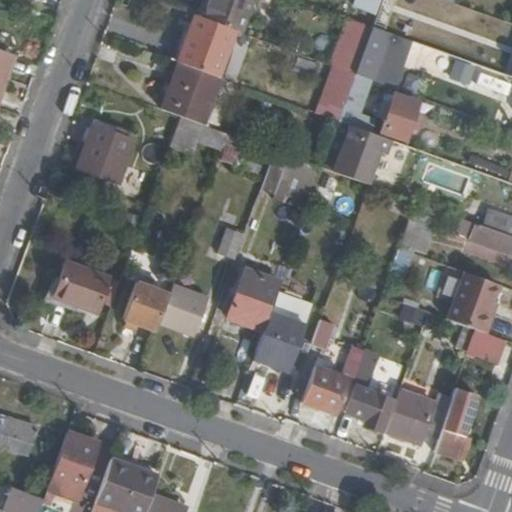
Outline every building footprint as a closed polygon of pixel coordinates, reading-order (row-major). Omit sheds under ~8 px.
[(209,0),(203,17),(234,29),(243,32),(254,0),(209,0)] [(203,17),(195,14),(179,61),(219,75),(234,29),(203,17)] [(336,65),(354,71),(362,50),(372,24),(348,16),(331,63),(336,65)] [(379,57),(389,30),(372,24),(362,50),(379,57)] [(362,50),(354,71),(371,78),(379,57),(362,50)] [(0,99),(15,57),(0,51),(0,99)] [(179,61),(163,108),(179,115),(202,123),(219,75),(179,61)] [(354,71),(336,65),(327,88),(346,95),(354,71)] [(346,95),(338,118),(348,122),(358,95),(363,98),(371,78),(354,71),(346,95)] [(405,138),(419,99),(394,91),(379,128),(405,138)] [(179,115),(170,143),(192,151),(198,137),(202,123),(179,115)] [(348,122),(338,118),(321,165),(357,178),(365,182),(377,148),(384,151),(389,137),(379,134),(362,128),(357,126),(348,122)] [(114,181),(130,136),(91,122),(74,166),(114,181)] [(227,131),(202,123),(198,137),(221,146),(223,142),(227,131)] [(223,142),(221,146),(217,157),(257,171),(262,157),(223,142)] [(424,153),(415,177),(451,189),(459,166),(424,153)] [(272,160),(260,193),(286,202),(298,169),(272,160)] [(334,170),(321,165),(312,189),(326,194),(334,170)] [(409,213),(411,203),(389,194),(385,204),(409,213)] [(445,210),(415,200),(390,272),(403,276),(414,245),(424,249),(435,215),(442,218),(445,210)] [(506,232),(511,234),(511,214),(489,207),(483,224),(506,232)] [(511,253),(511,234),(506,232),(461,216),(457,229),(470,234),(469,238),(511,253)] [(234,261),(245,236),(226,228),(215,254),(234,261)] [(97,312),(110,279),(65,263),(53,297),(97,312)] [(476,328),(484,331),(495,301),(491,300),(498,283),(464,270),(447,317),(476,328)] [(261,329),(267,312),(278,283),(243,271),(226,317),(261,329)] [(152,328),(165,292),(136,281),(122,317),(152,328)] [(172,282),(157,323),(191,335),(206,295),(172,282)] [(421,329),(427,312),(403,304),(397,322),(421,329)] [(261,329),(253,353),(288,366),(303,325),(267,312),(261,329)] [(319,320),(311,343),(325,348),(333,325),(319,320)] [(484,331),(476,328),(468,350),(488,358),(496,336),(484,331)] [(346,377),(351,378),(362,348),(352,344),(341,375),(330,371),(314,365),(301,401),(333,413),(346,377)] [(317,358),(314,365),(330,371),(333,364),(317,358)] [(363,422),(379,429),(390,399),(354,386),(345,410),(364,417),(363,422)] [(436,450),(455,457),(478,395),(457,387),(436,450)] [(390,430),(420,441),(429,414),(400,405),(397,412),(396,412),(390,430)] [(427,431),(437,435),(446,412),(435,408),(427,431)] [(0,445),(21,452),(29,424),(1,416),(0,418),(0,445)] [(97,443),(66,431),(48,482),(78,493),(97,443)] [(464,434),(457,453),(463,456),(470,437),(464,434)] [(156,477),(110,460),(95,503),(120,511),(142,511),(149,495),(156,477)] [(10,488),(2,509),(8,511),(37,511),(41,499),(10,488)] [(160,511),(165,501),(149,495),(142,511),(160,511)] [(160,511),(182,511),(183,508),(165,501),(160,511)]
